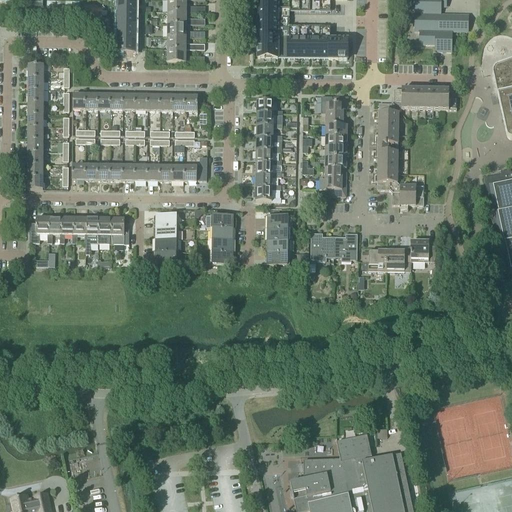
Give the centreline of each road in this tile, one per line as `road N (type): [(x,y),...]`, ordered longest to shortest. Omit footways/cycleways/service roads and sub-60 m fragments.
road 1 (unclassified): [(0,389),(148,397),(289,390),(511,334)]
road 2 (residential): [(7,49),(73,43),(111,79),(228,80)]
road 3 (unknown): [(393,369),(424,511)]
road 4 (residential): [(0,198),(139,199)]
road 5 (residential): [(362,221),(364,90)]
road 6 (residential): [(226,200),(228,80)]
road 7 (residential): [(7,49),(0,168)]
